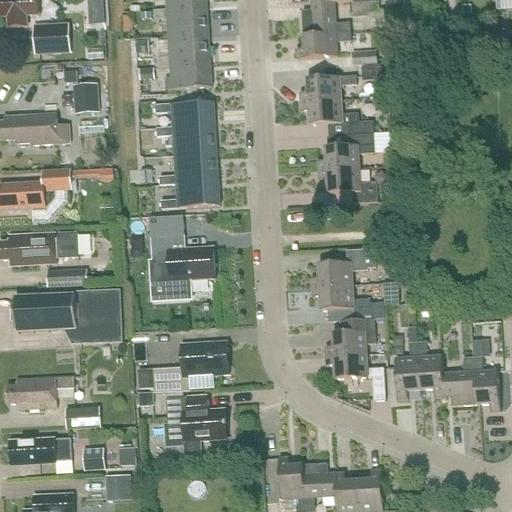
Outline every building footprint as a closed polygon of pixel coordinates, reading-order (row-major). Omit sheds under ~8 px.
[(38,0),(0,0),(0,16),(8,16),(9,27),(23,27),(23,15),(39,15),(38,0)] [(89,0),(90,12),(105,11),(104,0),(89,0)] [(168,14),(209,12),(207,0),(162,0),(162,1),(168,1),(168,11),(168,14)] [(337,25),(336,3),(313,5),(314,12),(304,12),(305,36),(353,33),(352,24),(337,25)] [(169,20),(170,40),(210,37),(209,12),(168,14),(168,11),(155,12),(156,21),(169,20)] [(71,24),(35,25),(36,56),(72,55),(71,24)] [(353,43),(353,33),(305,36),(306,51),(298,51),(298,61),(339,58),(338,44),(353,43)] [(212,63),(210,37),(170,40),(171,59),(158,60),(159,69),(172,69),(172,65),(212,63)] [(136,42),(137,54),(150,54),(149,41),(136,42)] [(353,67),(378,65),(377,53),(353,54),(353,67)] [(172,65),(172,69),(172,79),(167,79),(168,91),(213,88),(212,63),(172,65)] [(386,66),(365,67),(366,80),(386,78),(386,66)] [(141,70),(141,81),(156,81),(155,69),(141,70)] [(302,104),(343,102),(342,88),(359,87),(358,77),(309,80),(309,94),(301,94),(302,104)] [(97,86),(79,87),(81,115),(99,114),(97,86)] [(343,102),(302,104),(303,114),(311,113),(311,127),(350,125),(350,136),(376,135),(375,123),(361,124),(360,115),(344,116),(343,102)] [(157,115),(174,114),(175,129),(176,132),(216,130),(214,104),(156,108),(157,115)] [(32,146),(72,144),(71,126),(59,127),(58,115),(4,117),(5,122),(0,122),(0,141),(17,141),(17,144),(32,144),(32,146)] [(177,158),(217,155),(216,130),(176,132),(175,129),(163,129),(163,139),(176,138),(177,158)] [(320,173),(361,170),(360,156),(377,155),(376,135),(350,136),(351,147),(327,149),(328,163),(320,163),(320,173)] [(179,183),(219,181),(217,155),(177,158),(178,177),(165,178),(166,187),(179,187),(179,183)] [(101,171),(73,172),(73,181),(101,179),(101,183),(115,182),(115,170),(101,171)] [(361,170),(320,173),(321,182),(329,182),(330,195),(354,194),(354,206),(380,204),(378,183),(362,184),(361,170)] [(73,172),(73,171),(45,172),(45,183),(34,184),(33,183),(1,185),(2,211),(10,210),(10,213),(34,212),(34,225),(52,225),(70,205),(69,191),(74,191),(73,181),(73,172)] [(153,171),(141,172),(142,186),(154,185),(153,171)] [(163,203),(163,210),(221,206),(219,181),(179,183),(179,187),(179,197),(174,197),(174,202),(163,203)] [(59,239),(57,239),(56,235),(9,237),(10,244),(0,244),(1,261),(10,261),(10,266),(58,264),(58,262),(80,261),(79,234),(59,235),(59,239)] [(218,280),(216,248),(187,250),(186,236),(152,238),(154,262),(150,262),(153,304),(194,302),(193,282),(218,280)] [(133,258),(144,258),(143,238),(132,239),(133,258)] [(382,251),(383,267),(399,266),(398,250),(382,251)] [(313,290),(354,287),(354,273),(370,272),(369,270),(377,270),(376,251),(348,252),(349,264),(320,266),(321,280),(313,280),(313,290)] [(48,290),(88,288),(87,272),(47,273),(48,290)] [(354,287),(313,290),(314,299),(322,299),(323,313),(359,310),(360,321),(376,320),(386,320),(385,304),(372,305),(372,300),(355,301),(354,287)] [(77,294),(16,297),(17,308),(14,309),(14,322),(17,322),(18,334),(78,331),(78,345),(124,343),(122,292),(77,294)] [(376,320),(360,321),(342,322),(342,334),(334,335),(335,348),(327,349),(327,358),(368,356),(368,345),(378,345),(376,320)] [(418,328),(410,329),(411,345),(418,344),(419,344),(418,328)] [(154,371),(140,372),(141,390),(155,389),(155,395),(191,392),(216,391),(215,377),(230,376),(228,343),(183,346),(184,369),(154,371)] [(453,398),(451,375),(445,376),(443,357),(429,358),(428,343),(419,344),(422,392),(436,391),(436,399),(453,398)] [(409,393),(422,392),(419,344),(418,344),(411,345),(412,359),(397,360),(400,401),(410,401),(409,393)] [(368,356),(327,358),(328,368),(336,368),(337,381),(374,379),(375,403),(387,402),(386,369),(369,370),(368,356)] [(484,358),(474,359),(477,407),(492,406),(492,414),(502,413),(499,372),(485,373),(484,358)] [(477,407),(474,359),(465,360),(466,374),(451,375),(453,398),(453,408),(477,407)] [(9,404),(19,404),(19,411),(59,409),(58,391),(76,390),(75,378),(18,381),(18,386),(8,387),(9,404)] [(154,408),(154,395),(139,396),(139,409),(154,408)] [(195,413),(194,398),(168,400),(169,425),(165,425),(167,449),(186,448),(187,459),(204,458),(203,442),(229,440),(227,411),(195,413)] [(67,432),(102,430),(100,409),(66,411),(67,432)] [(74,463),(73,439),(12,442),(13,465),(74,463)] [(84,452),(85,474),(115,471),(114,457),(104,458),(104,450),(84,452)] [(136,450),(120,451),(121,468),(137,467),(136,450)] [(307,511),(305,467),(291,468),(290,460),(280,460),(283,501),(297,500),(297,511),(307,511)] [(305,467),(307,511),(316,511),(316,499),(337,498),(336,475),(330,476),(329,465),(305,467)] [(360,482),(361,511),(385,511),(383,473),(373,473),(373,481),(360,482)] [(336,475),(337,498),(338,511),(361,511),(360,482),(347,483),(346,475),(336,475)] [(133,478),(108,479),(109,504),(134,503),(133,478)] [(74,511),(74,496),(35,498),(35,511),(25,511),(24,511),(74,511)]
